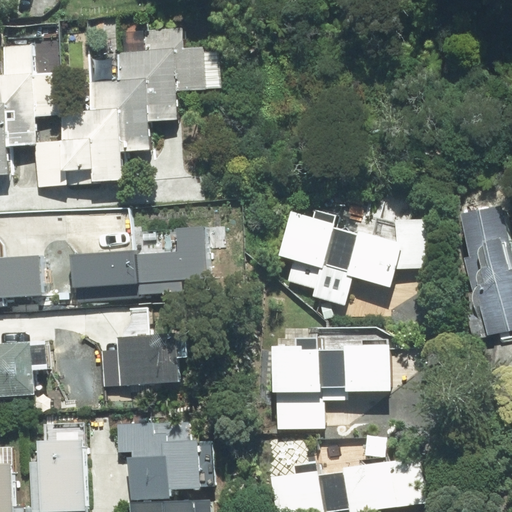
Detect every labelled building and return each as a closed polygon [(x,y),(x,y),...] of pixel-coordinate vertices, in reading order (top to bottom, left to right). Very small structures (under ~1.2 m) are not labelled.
[(1,44),(5,84),(0,84),(0,175),(15,174),(12,147),(41,144),(46,189),(137,180),(134,150),(159,148),(157,121),(186,118),(183,92),(233,87),(228,46),(204,48),(202,21),(145,26),(148,50),(117,53),(119,77),(74,82),(73,70),(48,73),(44,40),(1,44)] [(511,203),(469,212),(477,257),(471,258),(484,338),(511,333),(511,203)] [(359,279),(395,290),(404,273),(444,272),(443,223),(414,224),(350,205),(344,224),(302,212),(290,255),(301,259),(294,284),(318,291),(316,296),(351,306),(359,279)] [(186,252),(158,252),(158,296),(192,296),(192,278),(218,278),(218,229),(186,229),(186,252)] [(149,255),(74,256),(75,292),(149,290),(149,255)] [(0,299),(52,297),(51,264),(0,266),(0,299)] [(402,346),(317,340),(312,340),(313,328),(272,326),(269,371),(288,372),(284,436),(331,438),(333,400),(354,402),(354,393),(399,395),(402,346)] [(190,332),(117,336),(120,387),(193,383),(190,332)] [(46,346),(0,347),(0,410),(1,411),(1,396),(47,395),(46,346)] [(136,505),(184,504),(184,490),(212,489),(211,438),(177,439),(177,425),(127,426),(127,453),(135,452),(136,505)] [(0,511),(92,511),(94,434),(43,433),(42,508),(22,508),(23,460),(0,459),(0,511)] [(431,459),(279,478),(283,511),(389,511),(437,506),(431,459)] [(184,504),(136,505),(136,511),(226,511),(226,503),(184,504)]
